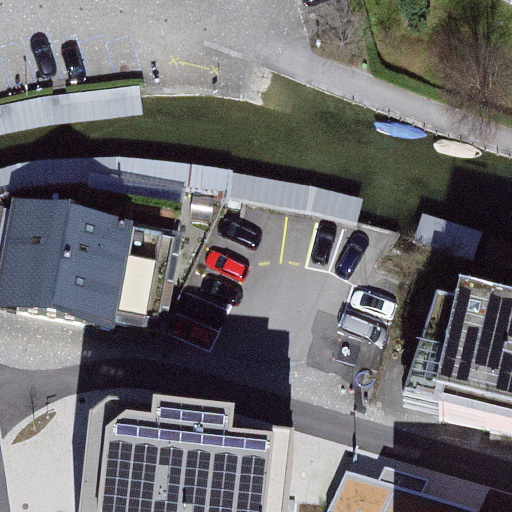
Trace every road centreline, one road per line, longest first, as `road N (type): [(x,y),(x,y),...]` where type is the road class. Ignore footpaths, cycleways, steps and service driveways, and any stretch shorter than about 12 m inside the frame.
road 1 (residential): [(0,393),(131,367),(511,479)]
road 2 (track): [(297,62),(511,142)]
